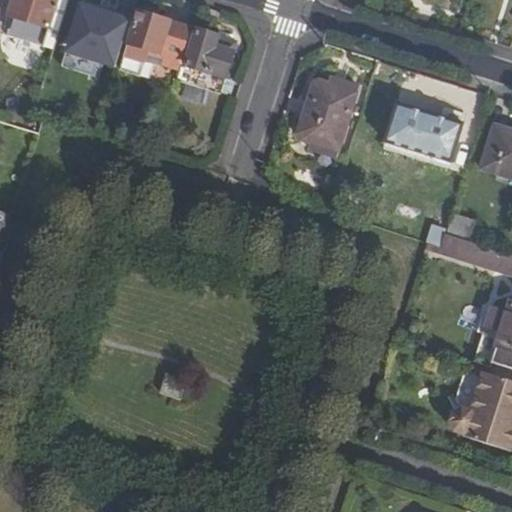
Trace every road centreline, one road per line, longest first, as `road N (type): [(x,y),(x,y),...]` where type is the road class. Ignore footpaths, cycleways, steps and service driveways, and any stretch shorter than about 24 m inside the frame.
road 1 (residential): [(293,8),(511,74)]
road 2 (residential): [(293,8),(237,180)]
road 3 (residential): [(362,449),(511,500)]
